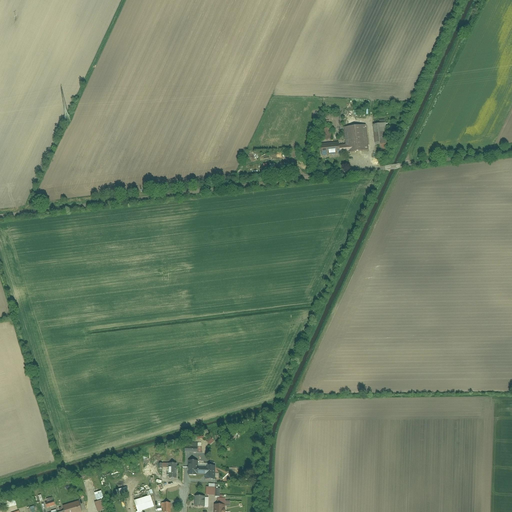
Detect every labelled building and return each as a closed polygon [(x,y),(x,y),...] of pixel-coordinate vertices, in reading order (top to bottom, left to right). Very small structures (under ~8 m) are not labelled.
[(380,124),(373,125),(376,145),(388,144),(386,123),(380,124)] [(366,125),(345,128),(347,146),(348,152),(369,149),(366,125)] [(339,142),(321,145),(323,156),(341,154),(341,153),(340,147),(339,142)] [(184,443),(184,452),(196,452),(200,452),(201,446),(196,446),(196,443),(184,443)] [(203,463),(202,466),(197,465),(197,460),(187,460),(187,474),(204,475),(204,479),(214,479),(214,465),(207,465),(208,463),(203,463)] [(162,469),(162,467),(168,467),(168,478),(175,478),(176,463),(158,463),(158,468),(162,469)] [(219,488),(214,488),(214,487),(213,487),(214,484),(208,484),(208,487),(205,487),(205,494),(214,495),(214,496),(219,496),(219,488)] [(129,488),(118,489),(119,497),(130,495),(129,488)] [(96,493),(99,500),(105,498),(103,491),(96,493)] [(149,495),(133,500),(137,511),(153,506),(149,495)] [(207,496),(194,496),(193,505),(207,506),(207,496)] [(45,502),(46,507),(55,504),(52,497),(46,499),(47,502),(45,502)] [(216,498),(216,504),(214,504),(213,511),(223,511),(224,505),(229,505),(229,501),(224,501),(224,498),(216,498)] [(15,499),(4,502),(6,508),(16,505),(15,499)] [(79,500),(62,505),(64,511),(81,511),(82,511),(79,500)] [(100,500),(94,502),(98,511),(104,509),(100,500)] [(169,511),(170,503),(161,502),(161,507),(162,507),(162,511),(169,511)]
